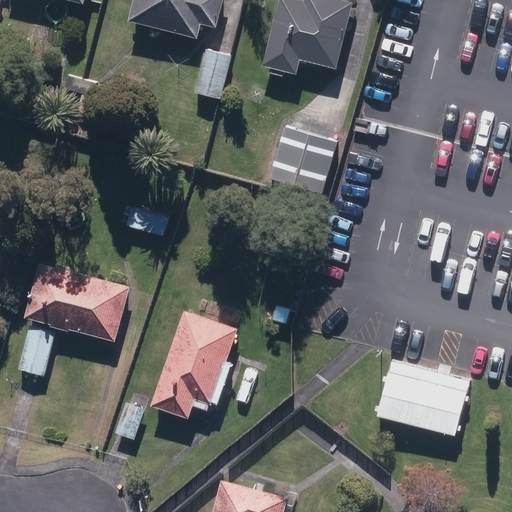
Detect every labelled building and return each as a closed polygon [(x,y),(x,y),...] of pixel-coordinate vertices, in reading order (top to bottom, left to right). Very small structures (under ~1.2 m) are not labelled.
[(132,0),(126,24),(194,42),(198,26),(212,30),(219,0),(132,0)] [(274,0),(258,68),(294,77),(297,62),(333,71),(350,4),(333,0),(299,0),(299,2),(288,0),(274,0)] [(194,94),(217,100),(228,57),(218,55),(205,52),(194,94)] [(62,90),(92,97),(95,85),(65,78),(62,90)] [(308,135),(281,128),(279,136),(266,179),(319,195),(335,143),(308,135)] [(166,219),(130,208),(124,227),(160,238),(166,219)] [(21,321),(111,345),(126,290),(36,265),(21,321)] [(279,320),(293,324),(300,297),(287,293),(279,320)] [(147,407),(185,421),(191,406),(207,412),(210,403),(216,405),(231,364),(224,362),(236,330),(182,310),(147,407)] [(29,374),(43,378),(55,336),(28,329),(17,371),(29,374)] [(373,418),(452,437),(453,433),(458,434),(471,379),(450,374),(437,371),(391,359),(387,373),(384,372),(383,377),(380,376),(379,382),(382,382),(375,407),(372,406),(371,411),(374,412),(373,418)] [(124,437),(133,441),(145,410),(125,403),(114,434),(124,437)] [(215,485),(209,511),(283,511),(286,503),(215,485)]
